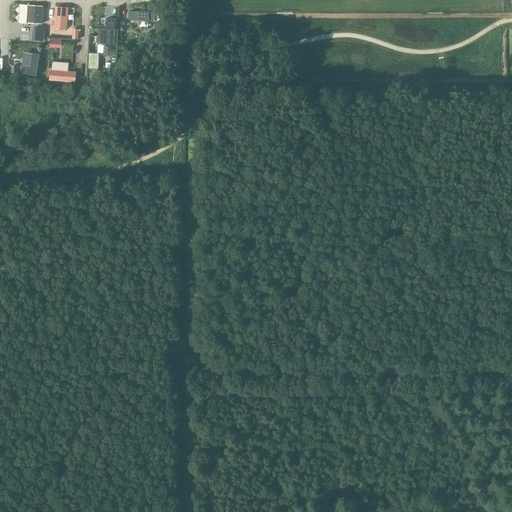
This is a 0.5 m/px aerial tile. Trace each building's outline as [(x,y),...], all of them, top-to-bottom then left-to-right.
[(27,22),(41,23),(43,6),(28,5),(28,7),(27,21),(27,22)] [(67,6),(54,5),(53,28),(66,28),(67,6)] [(153,19),(153,11),(127,10),(127,19),(153,19)] [(114,29),(115,17),(96,16),(96,28),(114,29)] [(114,44),(114,29),(96,28),(95,43),(114,44)] [(36,75),(40,54),(30,53),(26,73),(36,75)] [(76,72),(49,70),(49,80),(75,83),(76,72)]
